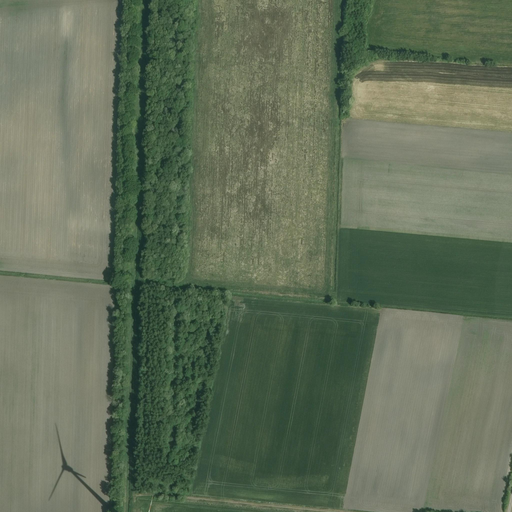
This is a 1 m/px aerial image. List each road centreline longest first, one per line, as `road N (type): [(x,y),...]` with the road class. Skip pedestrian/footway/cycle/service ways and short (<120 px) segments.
road 1 (track): [(131,285),(511,318)]
road 2 (track): [(128,494),(317,511)]
